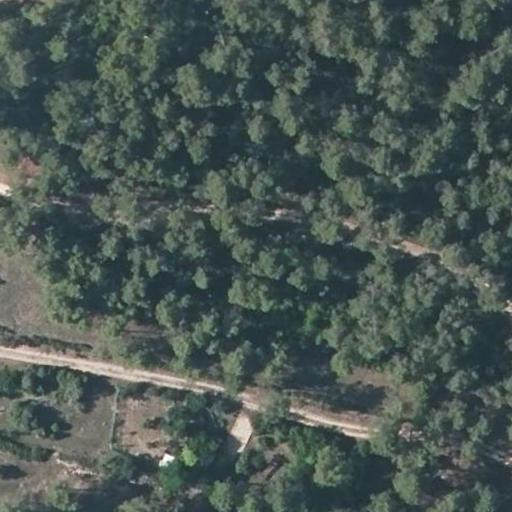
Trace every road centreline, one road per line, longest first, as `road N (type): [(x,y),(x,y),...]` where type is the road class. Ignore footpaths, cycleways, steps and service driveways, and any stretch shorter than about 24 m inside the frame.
road 1 (track): [(511,319),(431,251),(326,216),(76,209),(0,188)]
road 2 (track): [(511,457),(450,441),(349,436),(64,355),(0,349)]
